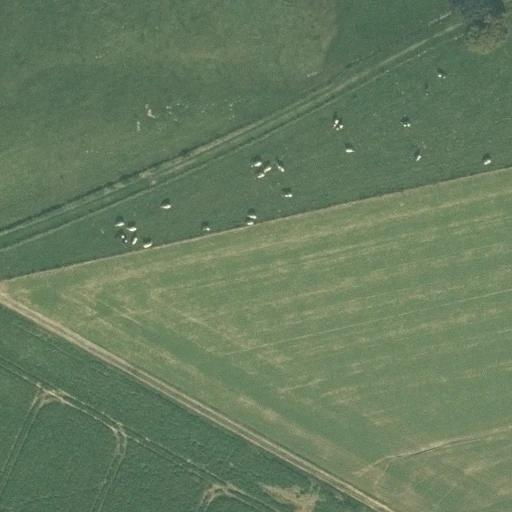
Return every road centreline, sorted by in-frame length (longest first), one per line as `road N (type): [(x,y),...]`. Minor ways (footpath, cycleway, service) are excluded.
road 1 (track): [(497,0),(0,229)]
road 2 (track): [(0,301),(371,511)]
